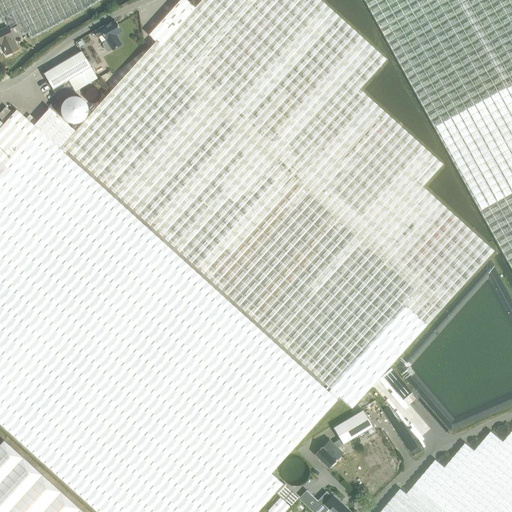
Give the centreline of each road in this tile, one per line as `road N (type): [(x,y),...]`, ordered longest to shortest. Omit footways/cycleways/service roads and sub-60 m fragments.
road 1 (unclassified): [(368,511),(410,467),(511,415)]
road 2 (unclassified): [(0,86),(96,22),(147,0)]
